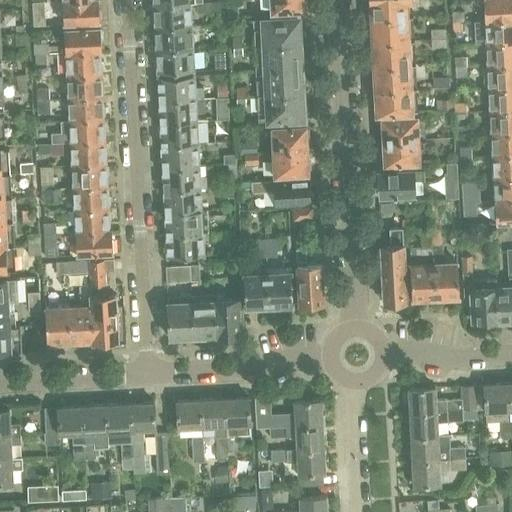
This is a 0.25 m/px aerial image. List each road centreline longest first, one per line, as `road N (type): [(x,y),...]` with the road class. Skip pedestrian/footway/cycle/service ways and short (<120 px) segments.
road 1 (residential): [(127,0),(147,374)]
road 2 (residential): [(355,328),(338,0)]
road 3 (residential): [(147,374),(329,356)]
road 4 (residential): [(0,381),(147,374)]
road 5 (residential): [(360,511),(353,382)]
road 6 (residential): [(383,353),(511,354)]
